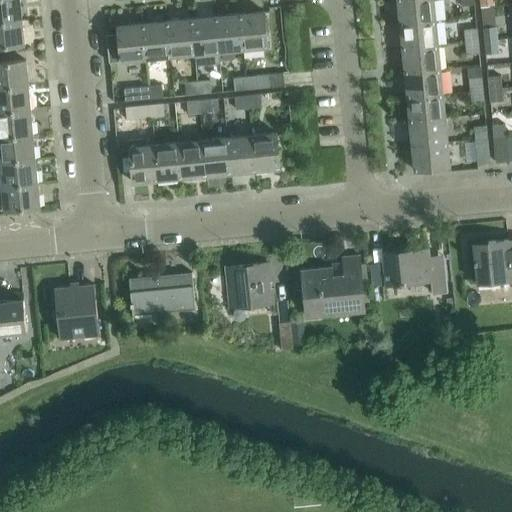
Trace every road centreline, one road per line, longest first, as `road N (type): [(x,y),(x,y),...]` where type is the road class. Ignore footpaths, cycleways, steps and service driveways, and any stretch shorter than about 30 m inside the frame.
road 1 (residential): [(92,233),(366,209)]
road 2 (residential): [(92,233),(67,0)]
road 3 (residential): [(366,209),(345,0)]
road 4 (residential): [(366,209),(511,196)]
